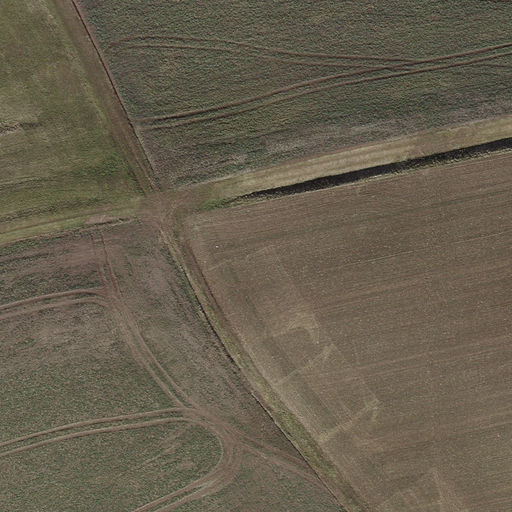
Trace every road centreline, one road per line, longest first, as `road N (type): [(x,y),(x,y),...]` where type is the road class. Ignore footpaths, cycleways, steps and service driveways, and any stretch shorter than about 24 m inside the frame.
road 1 (track): [(362,511),(249,369),(156,196)]
road 2 (track): [(156,196),(511,128)]
road 3 (track): [(156,196),(50,0)]
road 4 (track): [(0,218),(156,196)]
